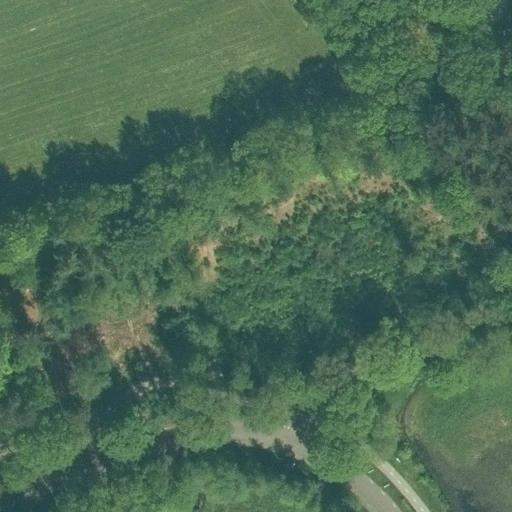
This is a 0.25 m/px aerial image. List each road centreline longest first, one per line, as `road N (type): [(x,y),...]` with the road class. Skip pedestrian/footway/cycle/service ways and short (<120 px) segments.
road 1 (tertiary): [(292,445),(234,432),(179,437),(0,497)]
road 2 (tertiary): [(292,445),(346,375),(511,304)]
